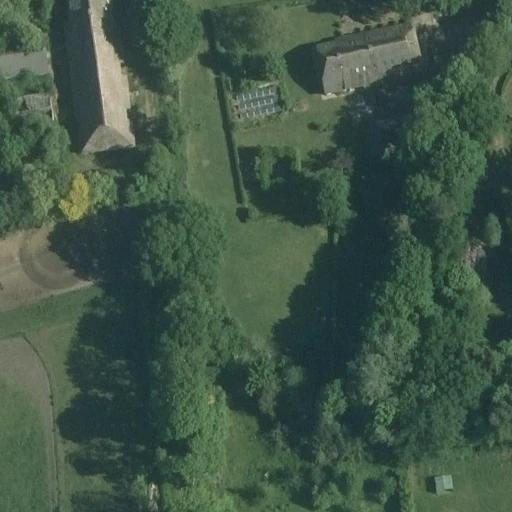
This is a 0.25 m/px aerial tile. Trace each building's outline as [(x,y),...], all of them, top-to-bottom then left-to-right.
[(81,155),(132,149),(129,125),(124,125),(122,113),(128,112),(124,80),(119,81),(117,67),(122,67),(118,27),(112,28),(108,0),(74,0),(68,1),(71,27),(65,28),(81,155)] [(364,91),(423,79),(411,29),(411,27),(354,39),(334,43),(335,47),(316,51),(325,97),(364,89),(364,91)] [(0,44),(0,82),(48,76),(43,38),(0,44)] [(10,101),(15,133),(54,127),(49,95),(10,101)] [(407,114),(377,117),(379,140),(387,139),(389,156),(422,153),(421,135),(426,134),(423,104),(406,106),(407,114)] [(159,169),(88,179),(90,195),(161,185),(159,169)] [(217,393),(226,386),(218,374),(209,380),(217,393)]
